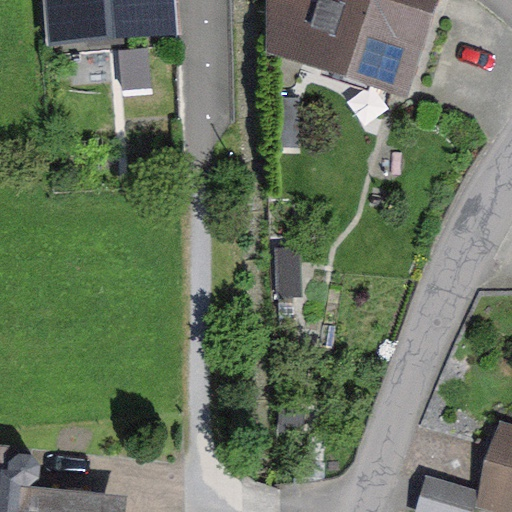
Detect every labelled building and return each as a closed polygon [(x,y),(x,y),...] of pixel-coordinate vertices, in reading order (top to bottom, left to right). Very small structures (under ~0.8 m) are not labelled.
[(59,0),(62,28),(153,22),(151,0),(59,0)] [(274,0),(277,46),(395,85),(422,0),(274,0)] [(511,510),(511,449),(507,448),(490,504),(511,510)] [(0,511),(65,511),(17,506),(20,485),(30,486),(39,478),(40,467),(33,457),(22,455),(11,461),(10,470),(3,470),(5,454),(0,453),(0,511)] [(468,511),(473,497),(436,486),(427,511),(468,511)]
